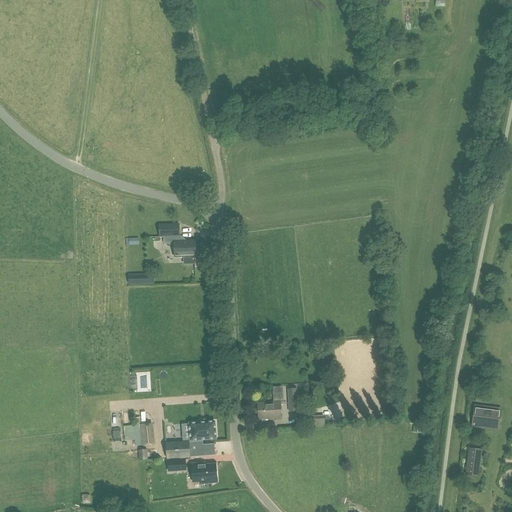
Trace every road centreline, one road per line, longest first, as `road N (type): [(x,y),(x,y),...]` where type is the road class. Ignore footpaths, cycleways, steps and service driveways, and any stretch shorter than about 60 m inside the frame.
road 1 (unclassified): [(0,110),(78,169),(218,215),(228,253),(234,451),(275,511)]
road 2 (track): [(78,169),(100,0)]
